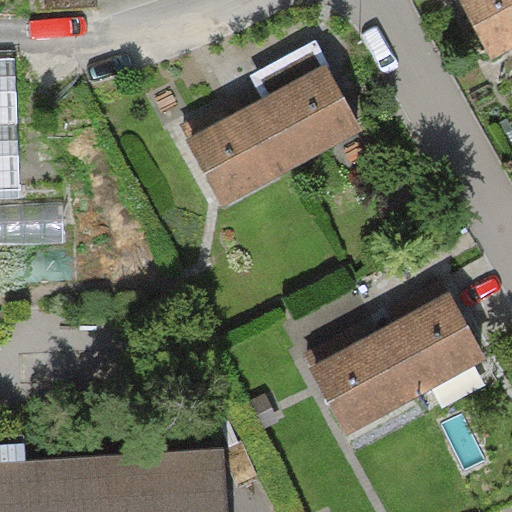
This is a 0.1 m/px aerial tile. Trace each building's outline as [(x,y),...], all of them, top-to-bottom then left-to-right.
[(38,0),(40,14),(98,9),(97,0),(38,0)] [(511,47),(511,0),(460,0),(490,58),(511,47)] [(14,69),(0,69),(0,261),(90,260),(89,205),(17,206),(14,69)] [(228,201),(356,138),(323,72),(195,136),(228,201)] [(337,439),(483,361),(447,293),(300,370),(337,439)] [(0,511),(219,511),(217,468),(0,481),(0,511)]
